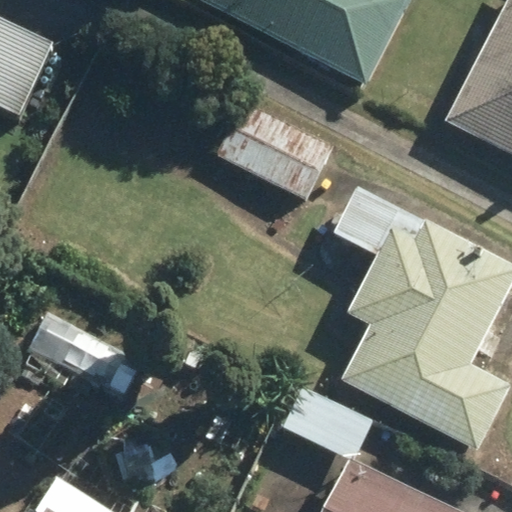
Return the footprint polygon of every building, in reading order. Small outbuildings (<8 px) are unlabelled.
[(407,2),(403,0),(201,0),(194,15),(277,56),(360,97),(407,2)] [(511,0),(509,0),(439,133),(511,171),(511,0)] [(49,52),(0,29),(0,120),(15,127),(49,52)] [(330,156),(258,116),(228,170),(300,210),(330,156)] [(324,249),(371,274),(342,328),(365,341),(333,401),(475,476),(511,407),(468,383),(511,299),(511,286),(484,272),(350,201),(324,249)] [(435,511),(342,466),(319,511),(435,511)]
